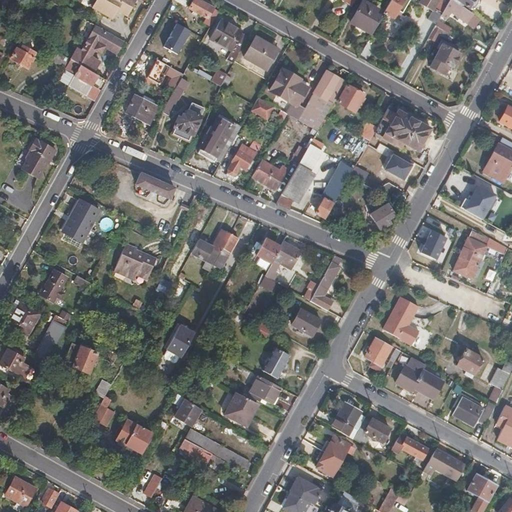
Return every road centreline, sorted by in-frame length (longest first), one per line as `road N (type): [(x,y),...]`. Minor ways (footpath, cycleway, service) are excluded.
road 1 (residential): [(384,265),(86,137)]
road 2 (residential): [(238,0),(462,123)]
road 3 (residential): [(511,470),(328,369)]
road 4 (residential): [(0,293),(86,137)]
road 5 (tertiary): [(328,369),(248,511)]
road 6 (tertiary): [(462,123),(384,265)]
road 7 (residential): [(86,137),(163,0)]
road 8 (residential): [(131,511),(0,440)]
